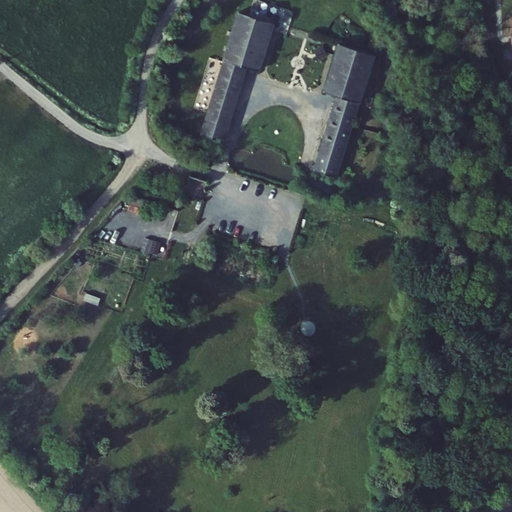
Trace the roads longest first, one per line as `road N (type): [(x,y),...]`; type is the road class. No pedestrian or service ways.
road 1 (unknown): [(138,143),(192,170),(220,173),(242,127),(265,106),(298,104),(319,124)]
road 2 (track): [(138,143),(125,175),(0,310)]
road 3 (unclassified): [(0,65),(79,130),(138,143)]
road 4 (unclassified): [(175,0),(146,68),(138,143)]
